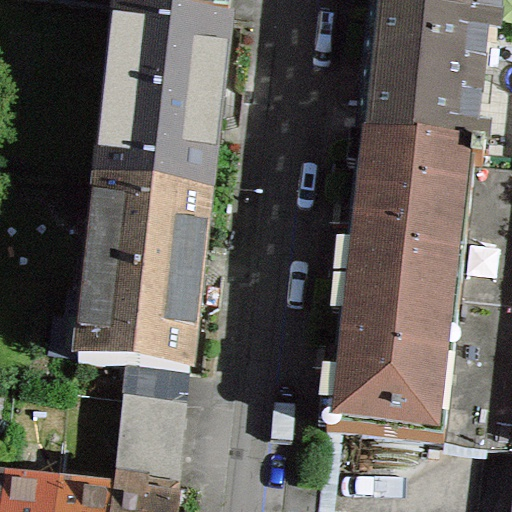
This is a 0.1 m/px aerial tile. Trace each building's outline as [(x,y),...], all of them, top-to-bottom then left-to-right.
[(120,18),(248,30),(250,0),(72,0),(122,5),(120,18)] [(379,0),(379,14),(492,25),(494,0),(379,0)] [(373,67),(365,148),(479,159),(492,25),(379,14),(373,67)] [(233,190),(248,30),(120,18),(106,178),(233,190)] [(450,450),(479,159),(365,148),(360,204),(345,354),(337,439),(450,450)] [(233,190),(106,178),(89,360),(129,364),(195,370),(216,372),(233,190)] [(195,370),(129,364),(118,484),(128,485),(185,492),(195,370)] [(10,511),(15,472),(0,470),(0,511),(10,511)] [(67,511),(71,479),(15,472),(10,511),(67,511)] [(118,484),(71,479),(67,511),(125,511),(128,485),(118,484)] [(182,511),(185,492),(128,485),(125,511),(182,511)]
